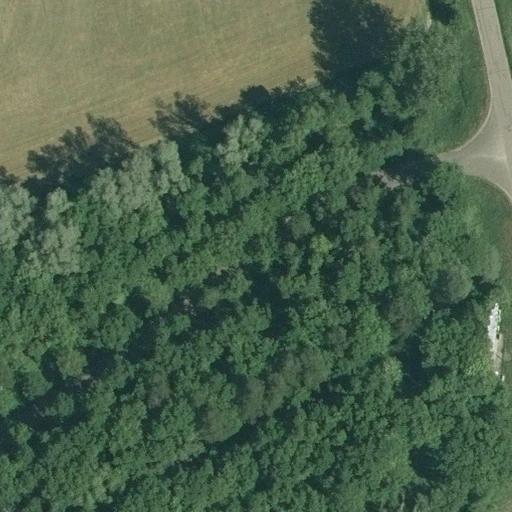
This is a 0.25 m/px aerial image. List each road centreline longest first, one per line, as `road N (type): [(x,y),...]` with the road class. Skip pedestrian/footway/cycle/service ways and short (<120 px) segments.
road 1 (unclassified): [(0,435),(86,384),(295,219),(351,192),(511,144)]
road 2 (unclassified): [(511,144),(481,0)]
